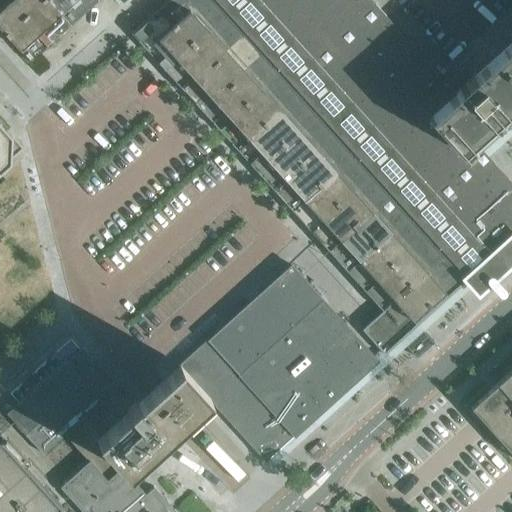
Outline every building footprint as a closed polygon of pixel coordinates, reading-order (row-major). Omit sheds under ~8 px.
[(0,0),(0,28),(30,62),(31,61),(31,60),(43,49),(44,49),(51,43),(11,0),(0,0)] [(11,0),(51,43),(51,42),(59,35),(71,25),(48,0),(11,0)] [(48,0),(71,25),(71,24),(84,13),(91,6),(85,0),(48,0)] [(175,23),(146,49),(147,50),(158,62),(165,70),(228,12),(217,0),(166,0),(160,6),(175,23)] [(217,0),(228,12),(247,32),(265,52),(283,72),(284,73),(283,73),(300,92),(300,91),(301,92),(302,93),(318,112),(319,112),(320,113),(337,132),(338,133),(355,152),(356,153),(373,172),(374,173),(374,174),(391,192),(392,193),(393,193),(392,194),(399,202),(400,201),(410,213),(446,253),(452,259),(464,272),(465,274),(469,278),(491,257),(494,254),(511,238),(511,182),(490,158),(487,156),(482,150),(496,137),(511,123),(511,103),(459,151),(428,117),(455,92),(427,61),(390,20),(375,3),(371,0),(217,0)] [(160,6),(131,33),(146,49),(175,23),(160,6)] [(228,12),(165,70),(177,82),(176,82),(183,90),(247,32),(228,12)] [(247,32),(183,90),(191,98),(210,81),(220,92),(265,52),(247,32)] [(511,40),(503,49),(511,58),(511,40)] [(455,92),(428,117),(459,151),(511,103),(511,58),(503,49),(474,76),(473,75),(472,76),(468,72),(468,71),(455,83),(459,87),(458,88),(459,89),(455,92)] [(210,81),(191,98),(195,102),(194,102),(201,110),(202,110),(213,122),(219,130),(283,72),(265,52),(220,92),(210,81)] [(283,72),(219,130),(220,130),(231,142),(231,143),(237,150),(262,128),(301,92),(300,91),(300,92),(283,73),(284,73),(283,72)] [(262,128),(237,150),(238,150),(249,162),(249,163),(255,170),(256,170),(267,182),(267,183),(274,190),(297,169),(337,132),(320,113),(319,112),(318,112),(302,93),(301,92),(262,128)] [(0,157),(20,139),(0,117),(0,157)] [(297,169),(274,190),(285,203),(292,210),(356,153),(355,152),(338,133),(337,132),(297,169)] [(356,153),(292,210),(292,211),(292,210),(304,223),(303,223),(310,230),(374,173),(373,172),(356,153)] [(374,173),(310,230),(310,231),(311,230),(322,243),(321,243),(328,250),(392,193),(391,192),(374,174),(374,173)] [(392,193),(328,250),(328,251),(329,250),(340,263),(346,270),(366,253),(410,213),(400,201),(399,202),(392,194),(393,193),(392,193)] [(366,253),(346,270),(347,271),(347,270),(358,283),(365,290),(365,291),(373,299),(376,303),(382,310),(383,311),(409,286),(446,253),(410,213),(366,253)] [(382,310),(361,329),(384,354),(405,335),(418,324),(414,320),(428,308),(431,311),(469,278),(465,274),(464,272),(452,259),(446,253),(409,286),(383,311),(382,310)] [(208,337),(177,365),(178,365),(208,398),(265,462),(296,434),(295,433),(364,371),(363,369),(374,359),(376,361),(377,361),(290,264),(209,338),(208,337)] [(410,343),(420,355),(434,342),(424,331),(410,343)] [(64,432),(100,400),(92,391),(84,383),(75,373),(93,358),(82,347),(65,362),(64,361),(19,402),(37,423),(26,433),(43,452),(65,433),(64,432)] [(84,383),(101,367),(93,358),(75,373),(84,383)] [(108,409),(100,400),(64,432),(65,433),(89,460),(107,479),(121,467),(126,472),(126,471),(127,471),(181,423),(208,398),(178,365),(150,390),(137,402),(135,400),(133,403),(116,418),(108,409)] [(84,383),(92,391),(109,376),(101,367),(84,383)] [(511,369),(470,407),(511,453),(511,369)] [(100,400),(117,385),(109,376),(92,391),(100,400)] [(125,394),(117,385),(100,400),(108,409),(125,394)] [(116,418),(133,403),(125,394),(108,409),(116,418)] [(8,413),(26,433),(37,423),(19,402),(8,413)] [(126,472),(127,471),(126,471),(126,472),(121,467),(107,479),(89,460),(60,486),(82,511),(45,511),(59,499),(0,433),(0,511),(176,511),(153,486),(145,493),(126,472)]
